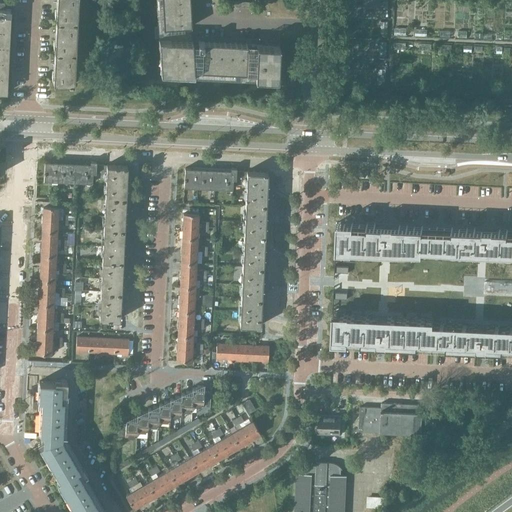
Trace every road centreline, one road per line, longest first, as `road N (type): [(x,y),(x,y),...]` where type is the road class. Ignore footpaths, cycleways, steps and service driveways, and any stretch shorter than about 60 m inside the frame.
road 1 (tertiary): [(24,134),(309,148)]
road 2 (tertiary): [(309,133),(25,118)]
road 3 (residential): [(173,511),(285,446),(299,424),(301,366)]
road 4 (residential): [(154,368),(163,156)]
road 5 (residential): [(301,366),(511,374)]
road 6 (residential): [(307,195),(511,205)]
road 7 (tertiary): [(511,143),(309,133)]
road 8 (tertiary): [(309,148),(511,158)]
road 9 (residential): [(301,366),(307,195)]
road 10 (residential): [(11,362),(18,205)]
road 11 (residential): [(163,156),(309,164)]
road 12 (residential): [(11,362),(154,368)]
road 13 (residential): [(23,147),(163,156)]
road 14 (residential): [(117,511),(75,438),(77,386)]
road 15 (residential): [(207,0),(215,22),(313,26)]
